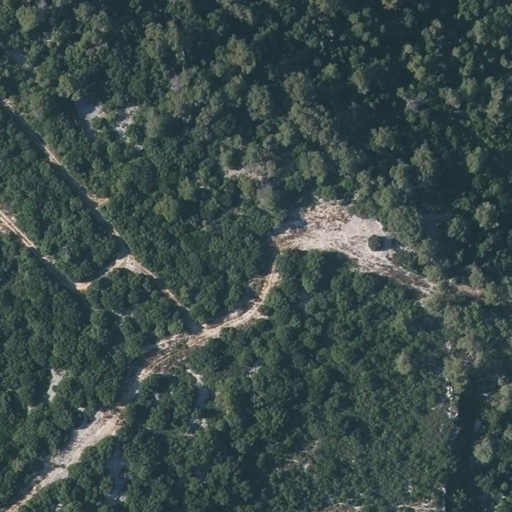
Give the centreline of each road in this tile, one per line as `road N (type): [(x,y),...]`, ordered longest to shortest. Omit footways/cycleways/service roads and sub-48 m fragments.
road 1 (track): [(0,103),(201,331)]
road 2 (track): [(0,218),(80,288),(135,251)]
